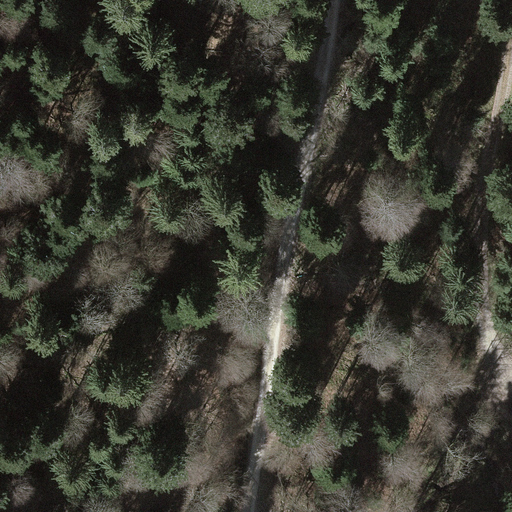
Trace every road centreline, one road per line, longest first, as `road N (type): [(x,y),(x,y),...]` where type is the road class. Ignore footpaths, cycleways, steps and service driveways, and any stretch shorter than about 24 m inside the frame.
road 1 (unclassified): [(333,0),(317,111),(286,232),(247,511)]
road 2 (track): [(503,0),(475,292),(493,343),(511,360)]
